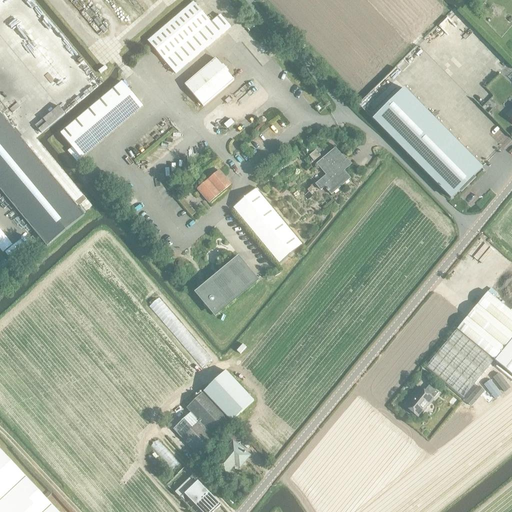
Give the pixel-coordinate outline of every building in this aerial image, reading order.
[(148,41),(175,74),(230,27),(220,15),(211,23),(193,2),(148,41)] [(185,85),(203,107),(234,81),(216,59),(185,85)] [(61,134),(82,158),(143,107),(122,82),(61,134)] [(404,88),(373,120),(450,199),(482,168),(404,88)] [(485,96),(490,100),(499,92),(494,88),(485,96)] [(443,128),(469,154),(487,137),(461,111),(443,128)] [(85,215),(14,130),(0,113),(0,189),(47,246),(85,215)] [(343,171),(350,164),(346,160),(336,148),(317,164),(331,181),(325,186),(331,194),(350,179),(343,171)] [(309,156),(314,161),(320,156),(315,150),(309,156)] [(198,189),(209,203),(230,185),(219,171),(198,189)] [(302,244),(255,188),(250,193),(233,208),(279,263),(302,244)] [(198,283),(197,283),(198,290),(200,292),(199,293),(216,313),(255,281),(238,261),(237,262),(231,254),(224,253),(217,258),(217,265),(223,273),(206,287),(205,285),(204,282),(204,284),(198,285),(198,283)] [(468,317),(425,369),(462,399),(494,360),(511,375),(511,312),(495,298),(498,294),(491,288),(486,294),(468,317)] [(227,371),(187,408),(191,413),(173,429),(198,456),(216,440),(212,435),(229,419),(232,422),(254,402),(227,371)] [(417,390),(404,406),(409,410),(408,411),(408,412),(412,415),(413,415),(414,414),(417,417),(430,402),(430,401),(435,396),(438,393),(429,385),(426,388),(421,394),(417,390)] [(212,466),(224,476),(235,464),(239,468),(249,455),(237,445),(242,439),(233,431),(228,437),(233,441),(212,466)] [(0,511),(58,511),(0,449),(0,511)] [(181,489),(202,511),(212,511),(220,505),(193,477),(181,489)]
